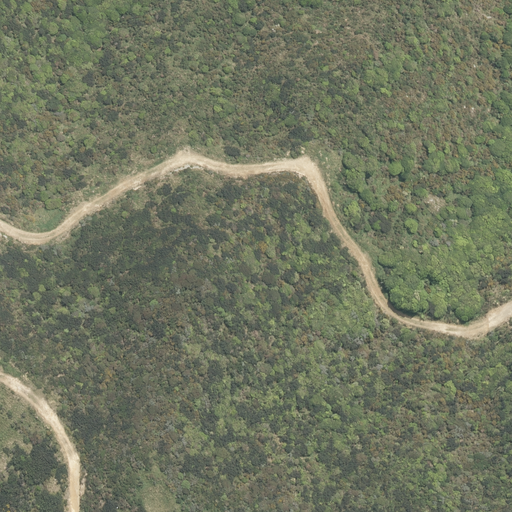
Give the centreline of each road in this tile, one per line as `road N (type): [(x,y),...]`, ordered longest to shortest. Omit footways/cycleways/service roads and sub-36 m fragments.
road 1 (track): [(0,238),(19,245),(56,234),(186,168),(292,175),(369,299),(410,334),(461,335),(511,316)]
road 2 (track): [(0,388),(49,429),(66,511)]
